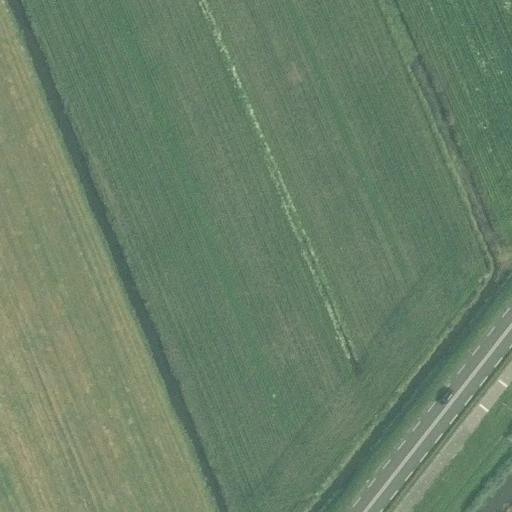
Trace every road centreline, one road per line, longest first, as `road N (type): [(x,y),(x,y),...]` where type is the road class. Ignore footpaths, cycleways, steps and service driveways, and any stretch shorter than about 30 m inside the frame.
road 1 (primary): [(367,511),(511,329)]
road 2 (track): [(195,511),(114,325)]
road 3 (unclassified): [(406,511),(511,377)]
